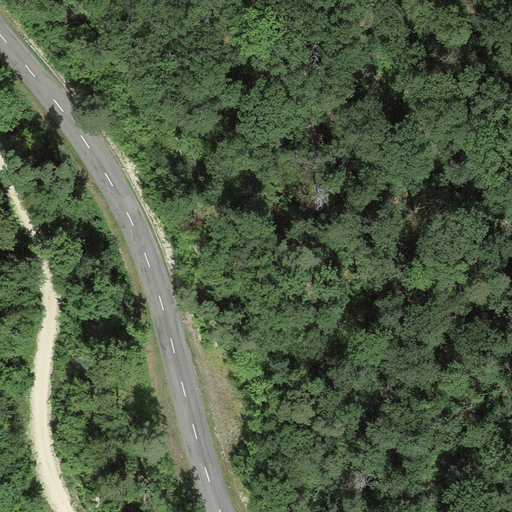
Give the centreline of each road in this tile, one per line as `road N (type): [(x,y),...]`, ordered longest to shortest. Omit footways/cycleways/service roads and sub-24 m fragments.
road 1 (tertiary): [(0,41),(38,82),(126,214),(219,511)]
road 2 (track): [(62,511),(40,412),(49,319),(37,239),(0,164)]
road 3 (track): [(394,0),(435,142),(463,188),(511,228)]
